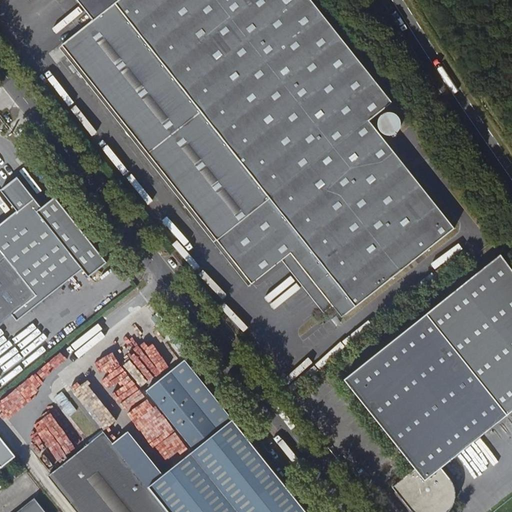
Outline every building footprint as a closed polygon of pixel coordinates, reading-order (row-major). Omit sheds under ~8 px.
[(63,45),(252,283),(282,259),(291,252),(331,305),(341,317),(419,255),(454,228),(369,120),(392,102),(310,0),(77,0),(94,20),(63,45)] [(60,47),(249,285),(252,283),(63,45),(60,47)] [(401,115),(399,113),(398,112),(396,111),(393,111),(391,111),(388,111),(385,112),(382,114),(381,117),(379,120),(379,122),(379,126),(380,128),(382,131),(385,133),(387,135),(390,135),(392,135),(394,135),(397,134),(399,133),(401,131),(402,129),(403,127),(404,124),(404,122),(403,120),(403,117),(401,115)] [(0,325),(14,315),(19,321),(84,269),(90,277),(108,262),(56,196),(42,207),(18,176),(12,181),(7,184),(1,190),(18,210),(0,224),(0,325)] [(151,209),(173,233),(178,229),(156,205),(151,209)] [(323,311),(331,305),(291,252),(282,259),(323,311)] [(511,267),(501,253),(345,378),(415,467),(392,486),(411,509),(413,511),(446,511),(448,511),(451,507),(453,503),(455,498),(455,493),(454,487),(453,483),(449,477),(441,466),(511,409),(511,267)] [(168,511),(307,511),(184,359),(147,389),(195,449),(163,475),(127,431),(113,443),(168,511)] [(179,432),(157,406),(147,414),(131,393),(118,404),(156,451),(179,432)] [(103,431),(48,476),(77,511),(168,511),(113,443),(103,431)] [(44,511),(34,499),(17,511),(44,511)]
